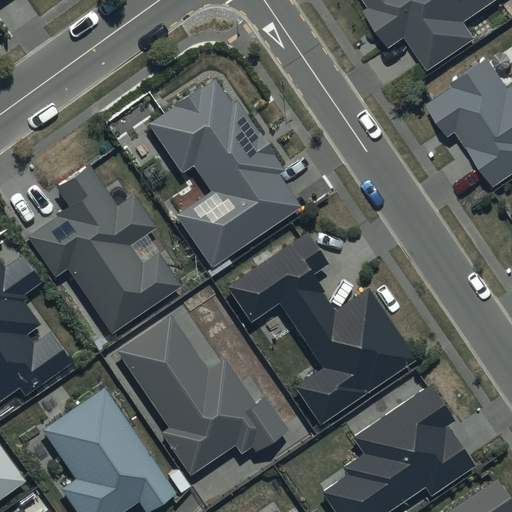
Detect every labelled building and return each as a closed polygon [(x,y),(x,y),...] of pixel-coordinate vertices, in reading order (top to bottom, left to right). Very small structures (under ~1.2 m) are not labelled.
[(361,0),(367,8),(362,11),(388,49),(403,38),(427,72),(474,41),(462,23),(496,0),(361,0)] [(511,84),(509,87),(488,56),(450,82),(453,86),(425,105),(447,137),(454,132),(492,187),(511,173),(511,84)] [(214,80),(148,124),(182,174),(194,166),(212,192),(176,216),(212,268),(302,207),(280,175),(286,171),(238,101),(231,106),(214,80)] [(89,165),(57,186),(72,209),(29,238),(56,277),(68,268),(112,333),(182,287),(159,252),(143,262),(132,246),(158,228),(135,193),(116,206),(89,165)] [(328,264),(308,234),(229,287),(252,321),(279,303),(322,368),(293,387),(320,427),(419,361),(369,286),(335,309),(312,275),(328,264)] [(4,268),(0,261),(0,403),(18,390),(24,398),(74,363),(51,331),(32,344),(25,335),(39,325),(22,301),(26,297),(24,294),(41,281),(22,255),(4,268)] [(208,369),(172,316),(117,353),(169,428),(162,433),(191,476),(236,445),(241,453),(252,446),(256,452),(289,430),(266,396),(256,403),(224,357),(208,369)] [(455,422),(431,386),(353,439),(363,453),(342,467),(347,474),(321,492),(334,511),(388,511),(426,487),(432,496),(476,466),(449,426),(455,422)] [(105,387),(42,430),(76,479),(62,488),(78,511),(122,511),(139,501),(146,511),(151,511),(178,494),(105,387)] [(0,498),(25,482),(0,446),(0,498)] [(511,511),(511,499),(498,479),(448,511),(511,511)]
